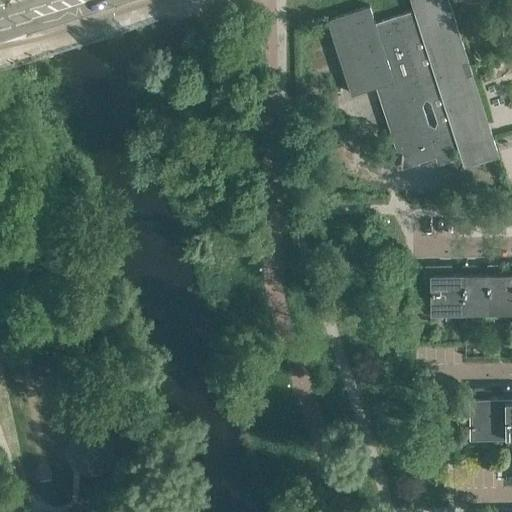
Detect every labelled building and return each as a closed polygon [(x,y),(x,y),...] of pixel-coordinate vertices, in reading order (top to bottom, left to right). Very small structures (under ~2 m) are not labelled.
[(420,161),(460,148),(465,164),(464,164),(465,165),(500,154),(494,138),(449,0),(412,0),(415,8),(375,22),(370,6),(371,6),(371,5),(353,10),(353,11),(329,19),(339,51),(339,52),(341,61),(342,60),(353,93),(383,83),(390,107),(384,109),(399,154),(398,154),(399,159),(400,159),(403,167),(420,162),(420,161)] [(375,193),(376,176),(351,176),(350,193),(375,193)] [(511,308),(511,272),(498,272),(498,264),(489,264),(489,272),(490,308),(511,308)] [(465,309),(465,273),(448,273),(448,265),(427,265),(427,291),(433,291),(433,309),(465,309)] [(490,308),(489,272),(473,273),(473,265),(465,265),(465,273),(465,309),(490,308)] [(505,432),(504,396),(488,396),(488,388),(473,389),(473,432),(505,432)]
